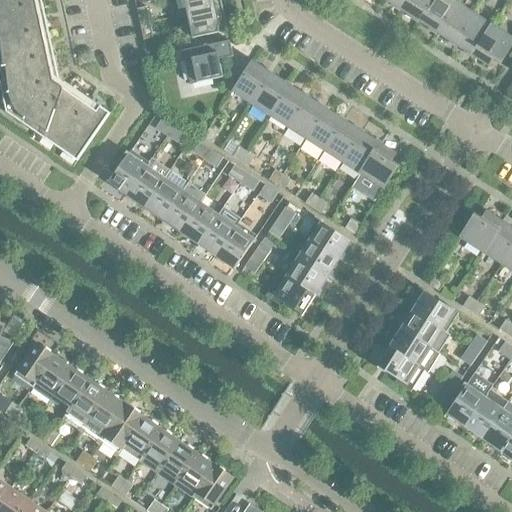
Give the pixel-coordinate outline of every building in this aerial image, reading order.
[(0,0),(0,81),(7,112),(77,161),(110,113),(59,78),(41,0),(0,0)] [(222,6),(220,0),(184,0),(187,14),(222,6)] [(385,0),(400,9),(405,0),(385,0)] [(405,0),(400,9),(418,21),(431,0),(405,0)] [(431,0),(418,21),(436,32),(456,2),(452,0),(431,0)] [(436,32),(454,44),(474,14),(456,2),(436,32)] [(140,24),(150,22),(146,6),(136,8),(140,24)] [(227,31),(222,6),(187,14),(192,38),(227,31)] [(454,44),(473,56),(492,25),(474,14),(454,44)] [(153,37),(150,22),(140,24),(143,40),(153,37)] [(511,38),(492,25),(473,56),(489,66),(494,58),(501,63),(511,45),(511,38)] [(183,51),(190,84),(223,77),(219,60),(233,56),(229,40),(216,43),(215,40),(189,45),(190,49),(183,51)] [(232,92),(251,104),(271,73),(252,61),(232,92)] [(251,104),(269,115),(289,85),(271,73),(251,104)] [(269,115),(287,127),(307,97),(289,85),(269,115)] [(287,127),(306,139),(325,108),(307,97),(287,127)] [(306,139),(324,150),(343,120),(325,108),(306,139)] [(168,137),(174,127),(162,119),(155,129),(168,137)] [(324,150),(342,162),(361,132),(343,120),(324,150)] [(187,134),(174,127),(168,137),(180,145),(187,134)] [(203,138),(211,143),(217,133),(209,128),(203,138)] [(342,162),(360,174),(380,143),(361,132),(342,162)] [(191,152),(204,160),(211,150),(198,142),(191,152)] [(380,143),(360,174),(383,189),(398,166),(391,161),(396,154),(380,143)] [(240,162),(247,151),(239,146),(232,156),(240,162)] [(109,182),(127,195),(149,162),(131,150),(109,182)] [(211,150),(204,160),(216,168),(223,158),(211,150)] [(254,156),(247,151),(240,162),(248,167),(254,156)] [(145,207),(165,179),(170,171),(152,158),(149,162),(127,195),(145,207)] [(240,183),(247,173),(234,165),(228,175),(240,183)] [(276,185),(283,175),(275,170),(268,180),(276,185)] [(259,181),(247,173),(240,183),(253,191),(259,181)] [(291,180),(283,175),(276,185),(284,190),(291,180)] [(145,207),(163,219),(182,191),(165,179),(145,207)] [(181,232),(200,203),(206,195),(188,183),(182,191),(163,219),(181,232)] [(258,195),(271,203),(278,193),(265,185),(258,195)] [(313,208),(319,198),(311,193),(305,203),(313,208)] [(327,203),(319,198),(313,208),(321,213),(327,203)] [(198,244),(218,216),(218,215),(200,203),(181,232),(198,244)] [(286,206),(278,218),(288,225),(294,230),(302,218),(295,214),(296,213),(286,206)] [(483,252),(502,222),(486,211),(481,219),(474,215),(459,237),(483,252)] [(216,256),(236,227),(235,227),(218,215),(218,216),(198,244),(216,256)] [(288,225),(278,218),(269,231),(279,238),(288,225)] [(354,234),(361,224),(351,218),(344,228),(354,234)] [(304,239),(308,242),(309,241),(338,260),(350,241),(317,220),(304,239)] [(483,252),(501,264),(511,246),(511,227),(502,222),(483,252)] [(238,223),(235,227),(236,227),(216,256),(235,269),(257,236),(238,223)] [(327,278),(338,260),(309,241),(308,242),(297,259),(327,278)] [(254,254),(263,261),(272,249),(262,242),(254,254)] [(511,246),(501,264),(511,270),(511,246)] [(255,273),(263,261),(254,254),(245,266),(255,273)] [(286,277),(315,296),(327,278),(297,259),(286,277)] [(302,316),(315,296),(286,277),(282,274),(268,295),(281,303),(282,301),(302,314),(301,316),(302,316)] [(445,281),(436,275),(429,285),(439,291),(445,281)] [(442,330),(446,333),(458,313),(425,292),(413,311),(442,330)] [(470,311),(477,301),(469,296),(462,306),(470,311)] [(485,306),(477,301),(470,311),(478,317),(485,306)] [(431,348),(442,330),(413,311),(401,329),(431,348)] [(499,330),(506,335),(511,326),(511,323),(505,320),(499,330)] [(0,323),(0,363),(15,342),(0,336),(0,335),(4,325),(0,323)] [(419,366),(419,365),(431,348),(401,329),(389,347),(419,366)] [(477,334),(469,347),(479,354),(487,341),(477,334)] [(498,352),(511,360),(511,358),(511,346),(505,342),(498,352)] [(14,375),(32,387),(54,355),(36,343),(14,375)] [(423,368),(419,365),(419,366),(389,347),(377,368),(378,368),(379,367),(399,380),(398,381),(410,389),(423,368)] [(479,354),(469,347),(460,359),(471,366),(479,354)] [(32,387),(50,400),(72,368),(54,355),(32,387)] [(50,400),(68,412),(90,380),(72,368),(50,400)] [(453,370),(444,382),(454,389),(463,377),(453,370)] [(485,397),(485,398),(488,394),(487,393),(493,386),(475,373),(447,414),(465,426),(485,397)] [(78,431),(80,432),(108,392),(90,380),(68,412),(62,420),(65,422),(66,421),(78,430),(78,431)] [(454,389),(444,382),(436,395),(446,402),(454,389)] [(96,443),(98,444),(125,404),(108,392),(80,432),(83,434),(84,433),(96,442),(96,443)] [(503,410),(485,398),(485,397),(465,426),(483,438),(503,410)] [(11,418),(19,407),(12,402),(4,413),(11,418)] [(116,457),(122,449),(121,448),(143,416),(125,404),(98,444),(116,457)] [(26,412),(19,407),(11,418),(18,423),(26,412)] [(483,438),(501,451),(511,434),(511,416),(503,410),(483,438)] [(121,448),(122,449),(139,461),(161,429),(143,416),(121,448)] [(40,438),(47,442),(54,431),(47,426),(40,438)] [(139,461),(157,473),(179,441),(161,429),(139,461)] [(54,431),(47,442),(54,447),(61,436),(54,431)] [(511,434),(501,451),(511,458),(511,434)] [(26,445),(36,452),(40,445),(30,438),(26,445)] [(157,473),(175,485),(197,453),(179,441),(157,473)] [(40,445),(36,452),(46,459),(50,452),(40,445)] [(75,462),(82,467),(90,456),(83,451),(75,462)] [(175,485),(193,497),(215,465),(197,453),(175,485)] [(90,456),(82,467),(89,472),(97,460),(90,456)] [(61,470),(71,477),(76,470),(66,463),(61,470)] [(215,465),(193,497),(211,510),(233,478),(215,465)] [(76,470),(71,477),(81,483),(86,477),(76,470)] [(111,486),(118,491),(126,480),(118,475),(111,486)] [(0,503),(11,488),(0,480),(0,503)] [(126,480),(118,491),(125,496),(133,485),(126,480)] [(107,501),(112,494),(102,487),(97,494),(107,501)] [(0,511),(20,511),(29,500),(11,488),(0,503),(0,511)] [(122,501),(112,494),(107,501),(117,508),(122,501)] [(46,511),(47,511),(29,500),(20,511),(46,511)] [(148,511),(156,511),(161,505),(154,500),(146,511),(148,511)]
